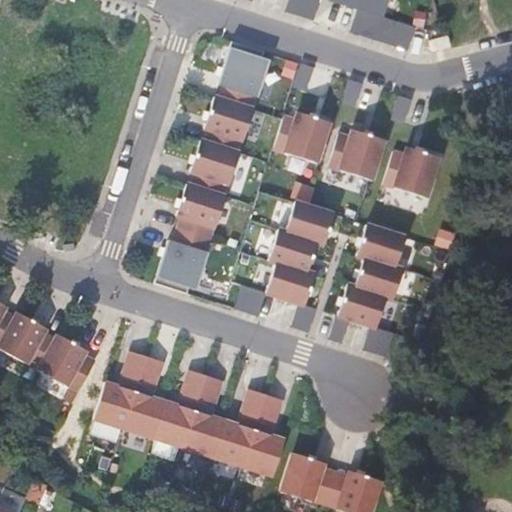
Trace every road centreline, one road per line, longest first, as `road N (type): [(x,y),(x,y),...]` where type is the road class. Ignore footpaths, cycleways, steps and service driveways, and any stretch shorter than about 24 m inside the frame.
road 1 (residential): [(511,56),(451,73),(408,74),(197,7)]
road 2 (residential): [(197,7),(178,42),(113,250),(108,290)]
road 3 (residential): [(108,290),(307,353),(357,397)]
road 4 (residential): [(0,238),(108,290)]
